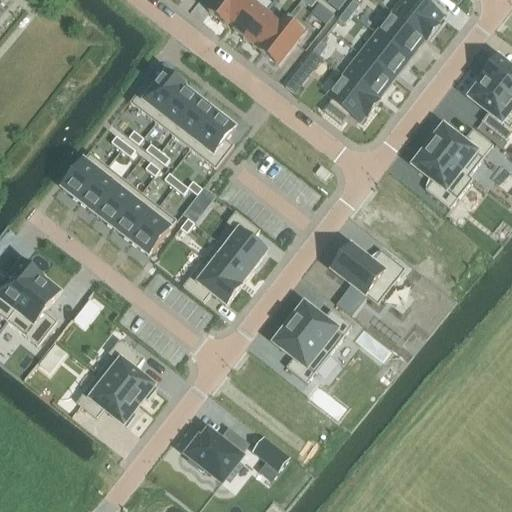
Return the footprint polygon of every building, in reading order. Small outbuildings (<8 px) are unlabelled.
[(221,0),(209,15),(227,29),(249,0),(221,0)] [(249,0),(227,29),(228,30),(229,29),(235,34),(234,34),(236,35),(243,40),(242,41),(244,42),(267,13),(251,1),(251,0),(249,0)] [(312,0),(304,0),(303,3),(312,10),(317,4),(312,0)] [(405,0),(393,16),(428,43),(440,27),(439,26),(444,20),(423,4),(425,0),(405,0)] [(354,3),(346,13),(353,18),(360,8),(354,3)] [(267,13),(244,42),(246,44),(246,43),(253,48),(253,49),(254,50),(255,49),(261,54),(260,55),(261,55),(290,19),(289,18),(283,26),(267,13)] [(346,13),(339,22),(346,27),(353,18),(346,13)] [(393,16),(377,36),(410,63),(425,44),(427,45),(428,43),(393,16)] [(290,19),(261,55),(279,69),(308,33),(290,19)] [(377,36),(361,57),(394,83),(410,63),(377,36)] [(321,45),(314,54),(320,59),(328,50),(321,45)] [(314,54),(306,65),(315,72),(323,62),(320,59),(314,54)] [(361,57),(344,78),(379,105),(381,104),(379,102),(394,83),(361,57)] [(511,72),(499,62),(484,81),(511,102),(511,72)] [(149,83),(131,106),(156,126),(185,90),(167,76),(157,89),(149,83)] [(333,104),(325,114),(342,128),(350,117),(361,126),(366,120),(367,121),(379,105),(344,78),(327,100),(333,104)] [(477,88),(468,99),(490,116),(482,125),(507,144),(511,137),(511,131),(511,129),(511,102),(484,81),(483,82),(485,83),(479,90),(477,88)] [(185,90),(156,126),(173,139),(201,104),(185,92),(185,90)] [(201,104),(173,139),(191,153),(218,117),(201,104)] [(218,117),(191,153),(216,173),(234,149),(227,143),(236,131),(218,117)] [(436,142),(429,150),(473,184),(473,183),(470,180),(494,149),(473,133),(463,146),(442,129),(433,140),(436,142)] [(130,141),(139,148),(144,142),(134,135),(130,141)] [(112,146),(121,153),(126,147),(117,140),(112,146)] [(136,155),(126,147),(121,153),(131,161),(136,155)] [(161,155),(151,148),(147,154),(156,162),(161,155)] [(421,156),(412,167),(434,184),(426,193),(451,212),(473,184),(429,150),(423,158),(421,156)] [(165,169),(170,163),(161,155),(156,162),(165,169)] [(90,157),(63,192),(81,206),(108,170),(90,157)] [(155,180),(160,174),(151,166),(146,173),(155,180)] [(108,170),(81,206),(98,219),(125,184),(108,170)] [(165,183),(174,191),(179,185),(170,177),(165,183)] [(125,184),(98,219),(115,232),(142,197),(125,184)] [(184,198),(188,192),(179,185),(174,191),(184,198)] [(202,193),(193,185),(188,191),(198,199),(202,193)] [(205,191),(183,218),(189,222),(195,227),(216,200),(205,191)] [(142,197),(115,232),(132,246),(159,210),(142,197)] [(159,210),(132,246),(150,259),(177,224),(159,210)] [(219,245),(219,246),(254,273),(268,256),(253,244),(260,235),(236,216),(228,226),(239,235),(227,251),(219,245)] [(187,236),(195,227),(189,222),(181,232),(187,236)] [(219,246),(205,263),(241,291),(242,291),(241,290),(254,273),(219,246)] [(351,250),(333,273),(378,308),(406,273),(382,254),(372,266),(351,250)] [(205,263),(184,290),(204,306),(212,297),(228,309),(241,291),(205,263)] [(0,280),(0,319),(7,325),(43,280),(24,266),(7,286),(0,280)] [(43,280),(7,325),(39,350),(58,326),(45,316),(62,294),(51,285),(49,288),(42,283),(43,281),(43,280)] [(90,304),(85,310),(95,319),(100,312),(90,304)] [(297,320),(291,328),(330,359),(352,330),(332,314),(324,324),(303,307),(294,318),(297,320)] [(282,333),(273,344),(295,361),(287,371),(308,387),(330,359),(291,328),(285,335),(282,333)] [(114,360),(100,378),(139,409),(145,401),(148,403),(157,392),(135,375),(145,363),(120,344),(110,357),(114,360)] [(45,362),(40,368),(50,376),(55,370),(45,362)] [(100,378),(77,406),(98,422),(105,413),(127,430),(136,419),(133,417),(139,409),(100,378)] [(200,444),(188,459),(191,462),(189,465),(203,476),(206,473),(223,486),(242,462),(240,461),(250,449),(230,434),(221,445),(208,436),(201,445),(200,444)] [(279,476),(290,462),(264,441),(253,455),(267,466),(279,476)]
